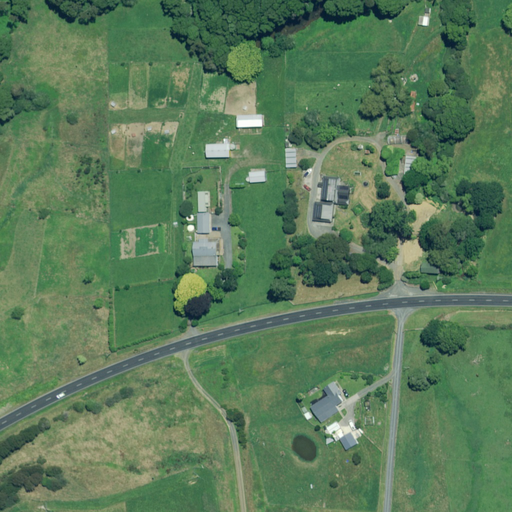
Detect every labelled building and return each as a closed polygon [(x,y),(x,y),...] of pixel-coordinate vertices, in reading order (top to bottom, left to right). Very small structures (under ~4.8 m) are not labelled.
[(264,127),(264,115),(240,115),(240,127),(264,127)] [(411,134),(400,134),(400,129),(394,129),(394,135),(387,135),(388,145),(412,144),(411,134)] [(231,144),(209,145),(209,157),(231,157),(231,150),(232,150),(233,150),(234,150),(235,150),(236,149),(237,149),(237,148),(237,147),(237,146),(236,146),(236,145),(235,144),(234,144),(233,144),(232,144),(231,145),(231,144)] [(297,167),(297,149),(286,149),(287,168),(297,167)] [(418,157),(406,156),(404,175),(417,176),(418,157)] [(267,181),(266,171),(250,173),(251,183),(267,181)] [(341,185),(341,180),(324,179),(323,200),(337,201),(336,204),(349,205),(350,186),(341,185)] [(334,204),(316,202),(315,220),(333,222),(334,204)] [(194,220),(195,219),(195,218),(195,217),(194,216),(194,215),(193,214),(192,214),(191,214),(190,214),(189,214),(188,214),(188,215),(187,215),(187,216),(187,217),(187,218),(187,219),(187,220),(188,221),(189,221),(190,222),(191,222),(192,222),(192,221),(193,221),(194,220)] [(211,233),(211,214),(198,214),(198,233),(211,233)] [(221,255),(221,240),(194,240),(194,266),(218,266),(218,255),(221,255)] [(441,264),(424,263),(424,273),(441,274),(441,264)] [(343,393),(336,382),(326,389),(330,396),(312,407),(322,423),(341,411),(337,406),(344,402),(340,395),(343,393)] [(336,441),(335,439),(340,436),(341,439),(345,436),(337,423),(328,428),(333,435),(324,441),(328,446),(336,441)] [(345,436),(340,439),(347,450),(358,443),(352,432),(345,436)]
